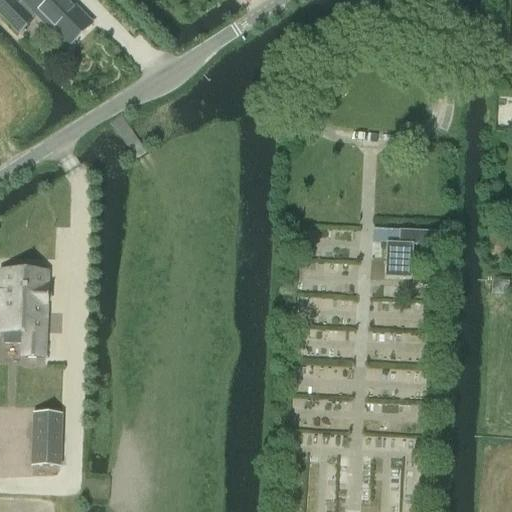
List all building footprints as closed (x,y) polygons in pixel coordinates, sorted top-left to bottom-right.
[(0,0),(0,15),(19,34),(33,20),(32,19),(24,12),(17,5),(12,0),(0,0)] [(20,2),(17,5),(24,12),(32,19),(34,17),(67,50),(93,24),(68,0),(19,0),(18,1),(20,2)] [(438,233),(398,231),(398,244),(386,244),(384,278),(410,280),(412,246),(438,247),(438,233)] [(0,271),(0,333),(4,334),(3,344),(21,344),(21,358),(45,359),(48,272),(0,271)] [(33,414),(31,467),(60,467),(61,415),(33,414)]
